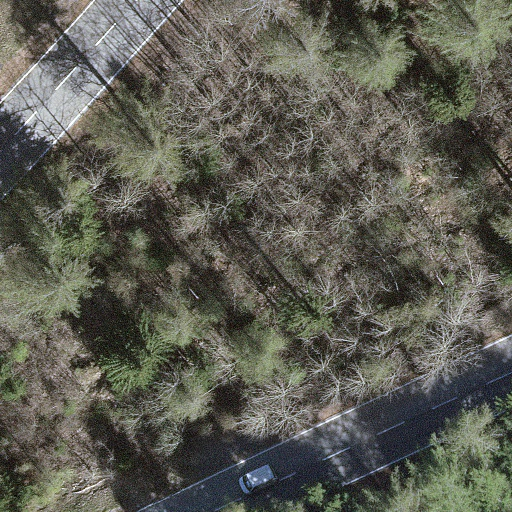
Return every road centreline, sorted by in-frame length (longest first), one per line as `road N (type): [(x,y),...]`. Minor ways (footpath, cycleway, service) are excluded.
road 1 (tertiary): [(210,511),(511,371)]
road 2 (tertiary): [(135,0),(0,149)]
